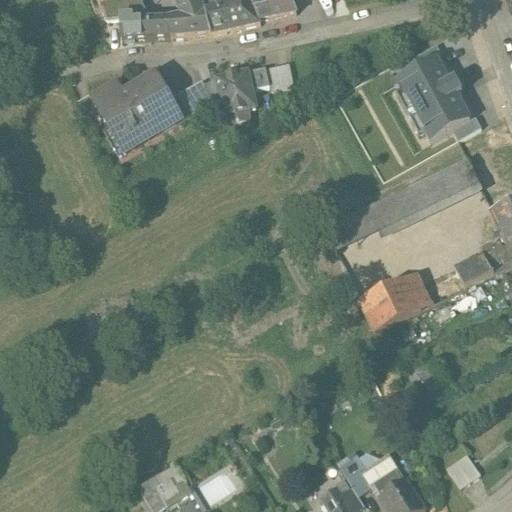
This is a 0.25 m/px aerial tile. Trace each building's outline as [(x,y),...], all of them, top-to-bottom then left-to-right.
[(150,27),(139,0),(124,0),(101,9),(108,26),(121,25),(122,46),(172,43),(166,26),(150,27)] [(202,11),(199,0),(198,0),(172,0),(180,21),(166,25),(166,26),(172,43),(188,43),(211,40),(202,11)] [(260,29),(246,0),(231,0),(228,2),(221,4),(232,36),(260,29)] [(288,0),(247,0),(259,26),(297,18),(290,2),(288,0)] [(221,4),(202,11),(211,40),(232,36),(221,4)] [(437,63),(437,64),(442,61),(437,50),(414,62),(419,73),(437,63)] [(437,64),(437,63),(419,73),(397,85),(431,146),(453,134),(470,125),(470,124),(456,100),(462,97),(456,85),(450,88),(437,64)] [(290,68),(267,73),(271,95),(294,90),(290,68)] [(248,77),(252,94),(270,90),(266,73),(248,77)] [(248,77),(217,83),(217,89),(227,105),(234,117),(256,112),(252,94),(248,77)] [(118,91),(93,106),(101,120),(125,159),(182,125),(170,105),(157,83),(125,103),(118,91)] [(204,91),(213,106),(216,111),(227,105),(217,89),(217,83),(204,91)] [(201,86),(170,105),(182,125),(213,106),(204,91),(201,86)] [(78,106),(87,128),(101,120),(93,106),(89,100),(78,106)] [(475,121),(470,124),(470,125),(453,134),(458,144),(481,132),(475,121)] [(324,236),(335,259),(481,191),(470,168),(324,236)] [(499,234),(511,227),(511,208),(492,218),(499,234)] [(511,227),(499,234),(511,261),(511,227)] [(450,277),(460,297),(496,279),(486,260),(450,277)] [(403,285),(356,307),(375,340),(422,318),(403,285)] [(467,460),(457,467),(470,487),(480,480),(467,460)] [(139,486),(153,511),(162,511),(192,496),(176,466),(139,486)] [(353,494),(359,503),(371,496),(353,466),(340,474),(353,494)] [(470,487),(457,467),(447,474),(460,494),(470,487)] [(394,479),(375,492),(382,502),(377,505),(381,511),(422,511),(405,486),(401,489),(394,479)] [(326,511),(364,511),(359,503),(353,494),(342,501),(337,495),(322,505),(326,511)]
